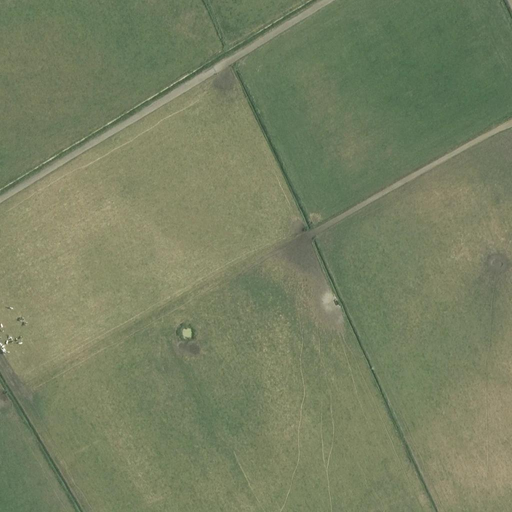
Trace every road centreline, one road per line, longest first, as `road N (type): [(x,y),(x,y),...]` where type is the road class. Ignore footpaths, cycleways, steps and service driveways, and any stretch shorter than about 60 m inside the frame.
road 1 (track): [(0,204),(327,0)]
road 2 (track): [(309,236),(511,125)]
